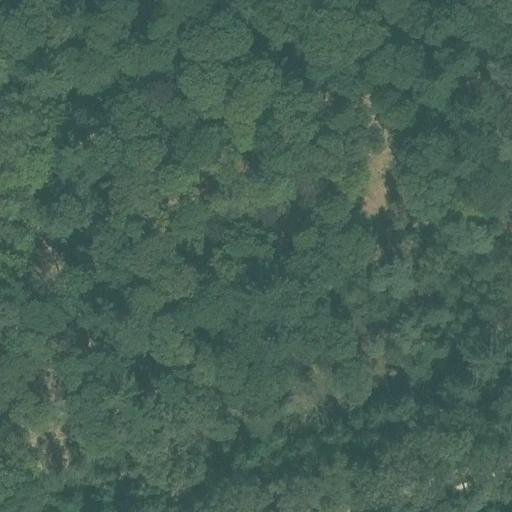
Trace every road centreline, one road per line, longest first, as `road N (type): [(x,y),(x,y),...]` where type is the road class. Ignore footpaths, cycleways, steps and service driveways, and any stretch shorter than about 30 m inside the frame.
road 1 (track): [(324,43),(0,116)]
road 2 (track): [(359,511),(511,454)]
